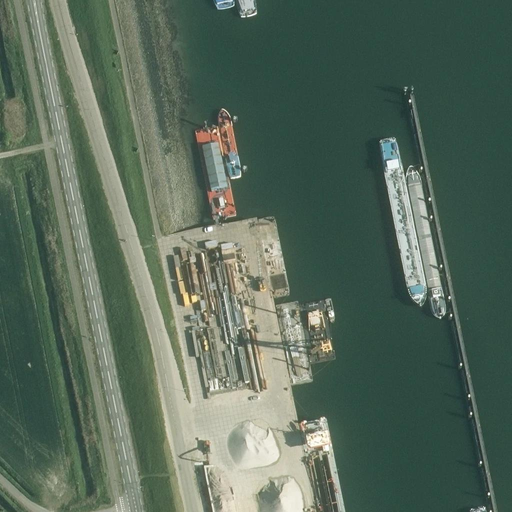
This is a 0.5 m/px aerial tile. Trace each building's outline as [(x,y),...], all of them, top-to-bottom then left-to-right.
[(218,126),(196,131),(215,220),(217,219),(237,215),(218,126)] [(199,348),(210,346),(208,338),(197,340),(199,348)] [(211,349),(199,352),(203,366),(215,363),(211,349)] [(249,379),(260,377),(257,359),(246,361),(249,379)] [(237,381),(235,368),(243,367),(243,362),(232,364),(233,370),(222,371),(224,383),(237,381)] [(222,385),(221,372),(213,372),(213,366),(204,367),(205,386),(222,385)] [(213,475),(225,473),(220,450),(208,452),(213,475)] [(218,478),(220,496),(230,495),(229,478),(218,478)] [(234,511),(232,501),(221,504),(222,511),(234,511)]
